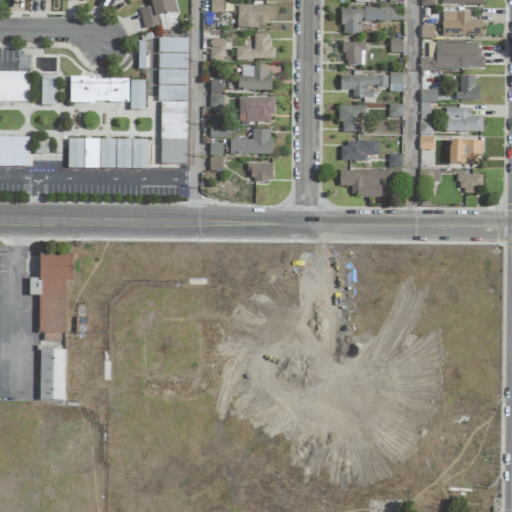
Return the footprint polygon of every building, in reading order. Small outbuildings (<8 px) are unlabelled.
[(145,0),(147,8),(138,10),(143,30),(160,26),(161,30),(175,26),(168,0),(145,0)] [(209,12),(222,12),(222,1),(210,1),(209,12)] [(271,7),(237,6),(236,29),(256,30),(256,25),(270,26),(271,7)] [(360,22),(401,23),(402,10),(341,9),(340,35),(359,35),(360,22)] [(480,21),(468,21),(468,13),(441,13),(441,37),(480,36),(480,21)] [(235,48),(235,60),(273,61),(273,48),(268,48),(268,35),(253,35),(253,49),(235,48)] [(187,39),(157,39),(157,54),(187,54),(187,39)] [(209,61),(222,62),(222,40),(210,40),(209,61)] [(401,54),(401,41),(389,41),(389,54),(401,54)] [(483,70),(483,57),(479,57),(478,42),(426,44),(426,58),(419,58),(420,71),(483,70)] [(363,44),(343,44),(343,67),(363,67),(363,44)] [(186,70),(186,55),(157,55),(157,70),(186,70)] [(268,67),(238,67),(238,90),(269,90),(268,67)] [(186,71),(156,71),(156,86),(186,86),(186,71)] [(28,74),(0,73),(0,103),(27,104),(28,74)] [(401,74),(388,74),(388,93),(401,93),(401,74)] [(339,90),(352,90),(352,99),(372,98),(372,89),(386,89),(386,76),(339,77),(339,90)] [(55,107),(55,77),(40,77),(40,106),(55,107)] [(478,101),(478,86),(474,86),(474,77),(456,77),(456,101),(478,101)] [(127,104),(127,79),(69,79),(68,103),(127,104)] [(143,111),(144,82),(129,82),(128,111),(143,111)] [(156,102),(185,102),(186,87),(156,87),(156,102)] [(435,104),(436,91),(420,90),(419,103),(435,104)] [(208,107),(221,108),(222,96),(209,96),(208,107)] [(272,98),(237,99),(238,123),(272,123),(272,98)] [(185,166),(185,103),(159,103),(158,165),(185,166)] [(401,118),(401,105),(372,105),(372,118),(401,118)] [(363,107),(337,107),(337,124),(341,124),(341,133),(362,133),(363,107)] [(481,118),(469,118),(469,109),(444,109),(445,133),(482,133),(481,118)] [(432,136),(432,123),(418,123),(417,136),(432,136)] [(209,138),(223,138),(223,129),(208,130),(209,138)] [(250,141),(229,141),(229,155),(270,156),(270,131),(251,131),(250,141)] [(0,167),(27,168),(28,138),(0,137),(0,167)] [(418,150),(432,151),(432,137),(418,137),(418,150)] [(47,155),(48,140),(34,140),(33,155),(47,155)] [(98,141),(67,140),(66,169),(97,170),(98,141)] [(114,141),(99,140),(98,170),(113,170),(114,141)] [(146,141),(114,140),(114,170),(145,170),(146,141)] [(479,165),(478,141),(448,142),(448,165),(479,165)] [(339,162),(365,162),(365,156),(376,156),(377,144),(340,143),(339,162)] [(387,167),(401,168),(401,155),(387,155),(387,167)] [(271,164),(250,164),(250,182),(271,182),(271,164)] [(437,183),(437,170),(418,170),(418,182),(437,183)] [(338,171),(338,188),(349,188),(349,195),(359,195),(359,198),(380,198),(380,183),(401,183),(401,171),(338,171)] [(481,175),(456,175),(456,193),(481,192),(481,175)] [(71,255),(38,255),(38,334),(44,334),(44,341),(64,341),(64,282),(71,282),(71,255)] [(30,297),(39,296),(38,280),(30,280),(30,297)] [(64,352),(39,351),(38,402),(63,402),(64,352)]
